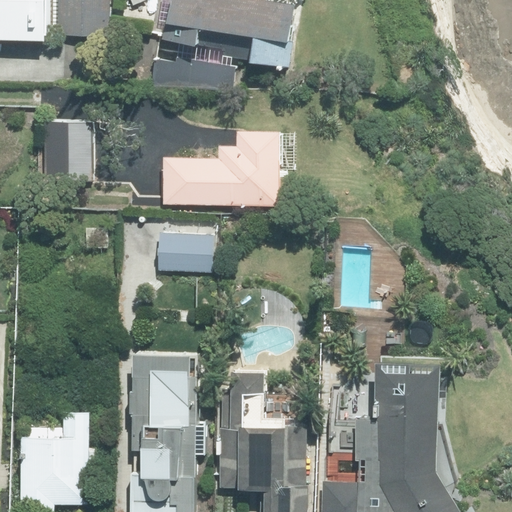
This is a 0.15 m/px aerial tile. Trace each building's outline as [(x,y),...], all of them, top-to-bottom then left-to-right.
[(111,0),(66,0),(66,34),(111,35),(111,0)] [(305,0),(183,0),(177,38),(234,46),(233,53),(296,62),(305,0)] [(98,120),(51,118),(49,165),(96,167),(98,120)] [(174,153),(173,199),(288,201),(289,167),(303,168),(304,131),(290,131),(290,127),(250,127),(250,143),(232,142),(232,154),(174,153)] [(13,208),(0,207),(0,235),(12,236),(13,208)] [(110,225),(81,225),(81,254),(110,254),(110,225)] [(221,232),(166,229),(164,269),(218,272),(221,232)] [(186,279),(169,278),(168,308),(185,309),(185,300),(203,301),(203,285),(186,284),(186,279)] [(143,348),(139,511),(203,511),(208,350),(143,348)] [(470,511),(452,475),(455,359),(392,358),(390,414),(371,414),(370,480),(332,479),(331,511),(470,511)] [(283,370),(242,370),(240,425),(230,425),(228,488),(273,489),(272,511),(323,511),(326,421),(282,420),(283,370)] [(66,424),(28,423),(25,510),(56,511),(56,500),(92,501),(95,409),(67,408),(66,424)]
